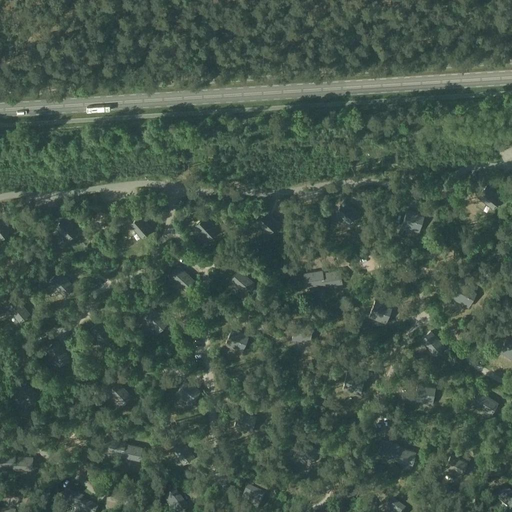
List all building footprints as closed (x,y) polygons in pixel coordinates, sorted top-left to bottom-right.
[(477,197),(492,209),(501,198),(492,191),(486,186),(477,197)] [(344,199),(333,211),(347,224),(358,213),(349,206),(347,204),(348,202),(344,199)] [(254,221),(268,234),(278,222),(270,216),(268,214),(270,213),(265,209),(254,221)] [(406,210),(400,227),(406,229),(418,233),(424,217),(406,210)] [(141,213),(128,224),(141,238),(152,229),(144,220),(145,218),(141,213)] [(64,214),(53,227),(67,240),(77,229),(70,222),(68,220),(69,219),(64,214)] [(0,215),(0,239),(10,231),(4,224),(2,221),(4,220),(0,215)] [(205,215),(193,225),(206,240),(217,229),(208,220),(209,219),(205,215)] [(178,265),(168,275),(184,291),(195,280),(182,268),(178,265)] [(239,269),(229,280),(245,294),(255,283),(244,273),(239,269)] [(329,271),(324,272),(322,284),(323,287),(342,283),(340,269),(329,271)] [(59,270),(48,281),(63,297),(74,286),(59,270)] [(322,284),(324,272),(323,270),(316,271),(303,273),(305,287),(322,284)] [(455,301),(468,308),(476,292),(460,283),(451,299),(455,301)] [(15,297),(4,306),(18,323),(30,313),(15,297)] [(374,301),(368,317),(373,319),(385,324),(392,308),(374,301)] [(152,307),(142,317),(157,333),(168,322),(157,312),(152,307)] [(99,321),(88,330),(102,347),(113,338),(103,325),(99,321)] [(293,323),(291,340),(297,341),(309,343),(312,326),(293,323)] [(231,329),(224,345),(241,353),(248,336),(231,329)] [(430,330),(419,339),(434,356),(444,347),(435,336),(430,330)] [(511,339),(508,337),(499,352),(502,355),(511,360),(511,339)] [(57,341),(45,349),(58,366),(70,358),(62,348),(57,341)] [(347,391),(360,395),(364,378),(346,374),(341,390),(347,391)] [(14,388),(28,405),(40,395),(30,384),(25,379),(14,388)] [(106,390),(121,406),(132,395),(121,384),(117,380),(106,390)] [(185,381),(174,394),(180,399),(190,405),(200,391),(185,381)] [(417,384),(413,401),(419,402),(432,405),(435,387),(417,384)] [(479,391),(471,403),(490,415),(498,403),(486,395),(479,391)] [(239,410),(233,427),(250,433),(256,416),(239,410)] [(103,450),(120,454),(125,443),(126,441),(113,438),(106,436),(103,450)] [(169,447),(182,465),(195,456),(181,438),(169,447)] [(304,440),(293,454),(298,457),(308,465),(318,451),(304,440)] [(393,458),(399,447),(399,445),(391,442),(380,440),(376,454),(393,458)] [(130,444),(125,443),(120,454),(120,456),(139,461),(142,446),(130,444)] [(399,447),(393,458),(392,461),(411,466),(416,452),(404,449),(399,447)] [(0,466),(12,467),(15,455),(15,453),(8,453),(0,452),(0,466)] [(447,472),(460,478),(468,461),(450,454),(443,471),(447,472)] [(23,456),(15,455),(12,467),(12,470),(32,471),(33,456),(23,456)] [(503,486),(493,497),(510,511),(511,508),(511,494),(509,492),(503,486)] [(265,495),(248,487),(240,502),(246,505),(257,510),(265,495)] [(75,510),(83,500),(84,498),(76,494),(66,490),(60,503),(75,510)] [(163,500),(172,511),(184,511),(189,509),(175,491),(163,500)] [(404,511),(406,510),(391,499),(382,510),(383,511),(382,511),(404,511)] [(89,503),(83,500),(75,510),(74,511),(96,511),(99,508),(89,503)]
